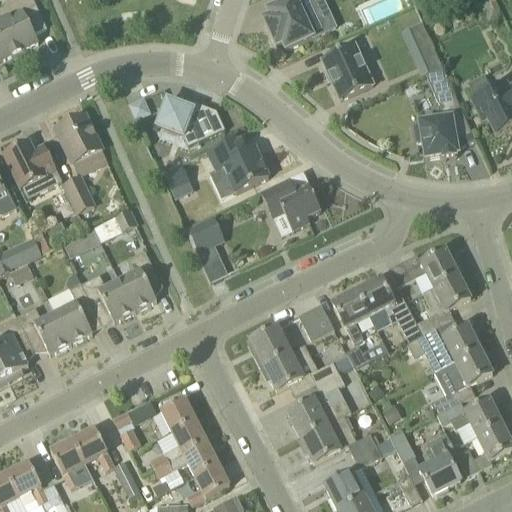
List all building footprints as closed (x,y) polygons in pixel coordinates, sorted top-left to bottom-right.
[(0,13),(0,21),(18,58),(40,48),(35,39),(47,33),(37,10),(32,0),(26,0),(19,3),(16,2),(6,6),(3,12),(0,13)] [(271,21),(264,24),(277,52),(284,49),(287,55),(321,39),(302,0),(300,0),(268,15),(271,21)] [(494,0),(480,0),(487,13),(498,7),(494,0)] [(0,66),(18,58),(0,21),(0,66)] [(356,50),(323,65),(341,105),(374,90),(356,50)] [(444,161),(444,163),(456,162),(456,159),(459,158),(458,154),(476,146),(445,78),(429,85),(441,112),(435,126),(421,129),(414,130),(417,147),(424,146),(427,164),(444,161)] [(497,139),(511,131),(511,89),(509,91),(507,86),(491,94),(473,103),(484,124),(488,121),(497,139)] [(420,117),(434,113),(428,95),(415,99),(420,117)] [(150,118),(144,105),(130,111),(136,124),(150,118)] [(190,106),(182,110),(168,105),(158,132),(184,142),(188,152),(226,135),(217,117),(190,106)] [(74,169),(102,155),(86,120),(56,135),(74,169)] [(217,175),(225,172),(237,198),(269,183),(255,153),(250,156),(243,140),(208,157),(217,175)] [(29,204),(63,187),(45,149),(33,155),(30,147),(5,159),(22,194),(29,204)] [(176,202),(194,193),(186,176),(168,185),(176,202)] [(79,219),(95,211),(81,182),(65,190),(79,219)] [(310,191),(296,198),(290,185),(261,198),(282,242),(310,228),(308,224),(322,217),(310,191)] [(132,216),(131,216),(115,223),(122,240),(139,232),(132,216)] [(212,226),(191,235),(201,256),(211,252),(206,241),(217,236),(212,226)] [(84,241),(91,254),(102,249),(95,235),(84,241)] [(38,247),(44,259),(56,252),(50,241),(38,247)] [(0,254),(0,279),(0,280),(13,274),(3,253),(0,254)] [(399,293),(412,287),(426,279),(434,294),(459,280),(447,256),(422,269),(418,261),(390,275),(399,293)] [(164,292),(146,257),(128,267),(134,280),(121,286),(136,317),(158,306),(153,297),(164,292)] [(229,280),(224,270),(206,278),(211,288),(229,280)] [(67,288),(70,294),(71,296),(82,290),(77,279),(69,282),(67,288)] [(424,299),(431,313),(426,316),(430,323),(418,329),(424,341),(454,325),(450,316),(471,304),(459,280),(434,294),(424,299)] [(115,328),(136,317),(121,286),(107,293),(101,281),(82,290),(99,325),(110,319),(115,328)] [(397,327),(408,349),(424,341),(418,329),(416,330),(402,302),(393,306),(382,284),(358,296),(371,321),(385,313),(393,329),(397,327)] [(55,316),(56,319),(72,350),(93,339),(89,330),(99,325),(82,290),(71,296),(76,306),(55,316)] [(371,321),(358,296),(334,309),(347,333),(355,347),(364,343),(356,328),(371,321)] [(299,321),(312,347),(335,335),(322,310),(299,321)] [(51,361),(72,350),(56,319),(43,326),(36,313),(18,323),(36,357),(46,352),(51,361)] [(0,331),(0,367),(9,386),(24,378),(23,375),(29,372),(25,363),(36,357),(18,323),(0,331)] [(426,359),(435,378),(481,354),(469,330),(459,335),(454,325),(424,341),(408,349),(416,364),(426,359)] [(265,335),(267,338),(251,346),(253,351),(256,356),(259,361),(255,363),(260,373),(264,371),(264,372),(291,358),(278,332),(276,329),(265,335)] [(310,380),(316,391),(339,379),(334,368),(319,376),(305,350),(291,358),(264,372),(272,387),(275,392),(277,397),(310,380)] [(357,375),(369,369),(359,351),(347,357),(357,375)] [(481,354),(435,378),(447,400),(431,409),(438,420),(460,408),(476,400),(470,390),(493,378),(481,354)] [(0,390),(9,386),(0,367),(0,390)] [(288,418),(301,444),(345,423),(351,419),(338,394),(345,390),(339,379),(316,391),(321,402),(288,418)] [(161,416),(173,438),(196,425),(185,403),(161,416)] [(469,428),(476,443),(503,430),(490,405),(466,418),(460,408),(438,420),(443,431),(452,426),(457,434),(469,428)] [(114,425),(119,433),(133,426),(135,430),(158,418),(151,406),(128,417),(114,425)] [(357,447),(345,423),(301,444),(314,469),(348,452),(353,463),(378,450),(372,439),(357,447)] [(208,447),(196,425),(173,438),(179,450),(151,465),(156,474),(208,447)] [(511,455),(511,446),(503,430),(476,443),(485,460),(475,465),(470,456),(459,462),(469,481),(493,469),(491,466),(511,455)] [(96,433),(74,445),(86,469),(99,462),(107,476),(114,472),(116,472),(96,433)] [(132,435),(120,441),(129,457),(140,450),(132,435)] [(404,437),(391,443),(404,468),(417,461),(404,437)] [(426,450),(434,468),(420,475),(433,500),(461,485),(450,464),(457,461),(453,454),(447,440),(426,450)] [(86,469),(74,445),(51,456),(71,495),(80,490),(76,483),(89,476),(86,469)] [(219,469),(208,447),(156,474),(161,484),(174,477),(173,476),(188,468),(195,482),(219,469)] [(384,462),(378,450),(353,463),(359,474),(384,462)] [(33,496),(41,511),(50,507),(30,467),(7,479),(20,503),(33,496)] [(116,472),(114,472),(129,502),(141,497),(126,467),(116,472)] [(230,491),(219,469),(195,482),(202,494),(187,502),(192,511),(230,491)] [(325,491),(336,511),(347,511),(366,503),(353,477),(325,491)] [(0,482),(0,511),(24,511),(20,503),(7,479),(0,482)] [(423,505),(410,480),(399,486),(412,511),(423,505)] [(164,487),(153,493),(157,501),(171,494),(166,486),(164,487)] [(215,511),(243,511),(237,500),(215,511)] [(370,511),(366,503),(347,511),(370,511)]
